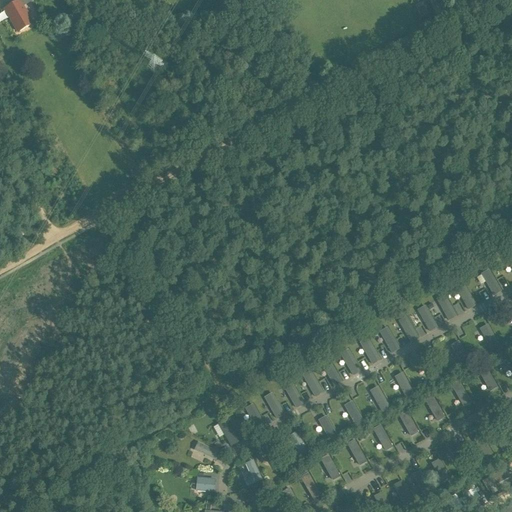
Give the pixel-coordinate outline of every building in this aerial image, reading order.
[(20,1),(4,9),(17,33),(33,24),(20,1)] [(168,76),(171,68),(149,60),(146,68),(168,76)] [(501,291),(488,270),(480,274),(481,275),(485,283),(493,296),(501,291)] [(476,306),(464,284),(455,288),(455,289),(468,311),(476,306)] [(457,317),(444,295),(436,299),(448,322),(457,317)] [(425,306),(417,310),(417,311),(429,333),(438,328),(425,306)] [(406,316),(398,321),(410,343),(419,339),(406,316)] [(480,329),(479,329),(491,351),(491,352),(500,347),(488,324),(480,329)] [(387,327),(379,332),(379,333),(391,354),(400,350),(387,327)] [(368,338),(359,343),(359,344),(372,366),(380,361),(368,338)] [(451,346),(450,346),(462,367),(463,368),(471,363),(458,341),(451,346)] [(348,349),(340,354),(340,355),(352,377),(361,372),(348,349)] [(511,354),(510,352),(502,356),(504,359),(511,373),(511,354)] [(421,363),(420,363),(432,385),(433,385),(441,380),(429,358),(428,359),(421,363)] [(330,360),(321,365),(321,366),(333,387),(342,382),(330,360)] [(485,366),(477,370),(490,393),(498,388),(485,366)] [(311,371),(302,376),(315,398),(323,393),(311,371)] [(395,377),(394,377),(406,399),(406,400),(415,395),(402,373),(395,377)] [(459,381),(450,386),(463,408),(471,403),(459,381)] [(291,382),(283,387),(283,388),(294,407),(295,409),(304,404),(291,382)] [(370,391),(369,391),(381,413),(382,414),(390,409),(378,386),(370,391)] [(272,393),(264,398),(274,416),(276,420),(285,415),(272,393)] [(432,396),(424,400),(426,403),(437,423),(445,418),(433,398),(432,396)] [(344,405),(343,406),(356,427),(356,428),(357,428),(364,423),(352,401),(344,405)] [(252,405),(245,409),(257,431),(265,426),(253,404),(252,405)] [(406,411),(398,416),(410,438),(419,433),(406,411)] [(318,420),(317,421),(330,442),(330,443),(334,441),(339,438),(326,416),(318,420)] [(225,420),(217,424),(224,436),(228,444),(229,445),(230,447),(240,442),(238,440),(227,419),(225,420)] [(380,425),(373,430),(385,452),(393,448),(380,425)] [(296,432),(288,437),(298,453),(301,458),(309,453),(296,432)] [(473,439),(482,455),(485,460),(493,455),(481,435),(473,439)] [(511,436),(498,445),(503,453),(511,448),(511,436)] [(354,440),(346,445),(348,448),(359,467),(366,463),(367,463),(354,440)] [(197,443),(193,451),(215,461),(216,460),(220,453),(198,442),(197,443)] [(451,452),(450,452),(460,469),(462,473),(471,468),(460,449),(459,447),(451,452)] [(265,452),(264,452),(264,453),(272,465),(275,471),(276,473),(285,468),(273,448),(271,448),(265,452)] [(328,455),(320,459),(322,463),(332,482),(339,478),(340,477),(328,455)] [(431,464),(430,464),(440,480),(442,484),(451,479),(439,459),(431,464)] [(244,479),(243,479),(247,487),(262,480),(254,462),(253,460),(252,460),(245,464),(250,476),(244,479)] [(412,474),(411,475),(421,492),(423,495),(429,492),(432,490),(424,477),(420,470),(412,474)] [(505,471),(483,483),(487,491),(498,485),(497,485),(508,479),(504,472),(505,471)] [(308,473),(300,478),(302,482),(313,500),(318,497),(321,496),(308,473)] [(197,478),(195,492),(206,493),(210,493),(211,493),(214,494),(215,479),(197,478)] [(393,485),(392,486),(402,502),(404,506),(413,501),(401,481),(393,485)] [(484,501),(488,492),(477,487),(473,495),(484,501)] [(290,488),(281,493),(283,496),(291,511),(297,511),(300,511),(301,510),(290,488)] [(267,511),(263,491),(253,493),(253,494),(257,511),(267,511)] [(374,496),(373,497),(381,511),(392,511),(382,492),(374,496)]
